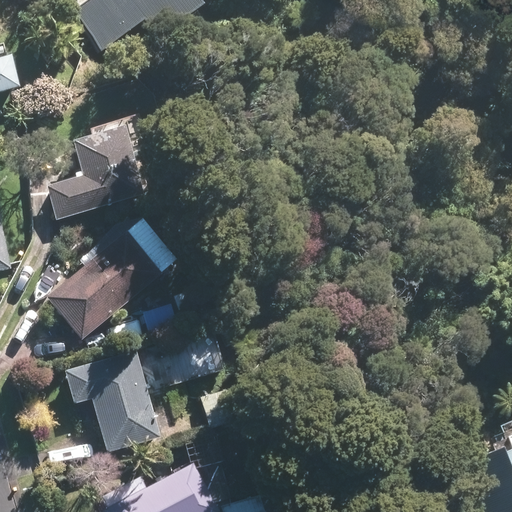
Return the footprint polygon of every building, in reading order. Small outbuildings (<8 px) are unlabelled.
[(191,15),(180,0),(142,0),(128,10),(121,0),(101,0),(75,19),(98,52),(139,24),(152,41),(191,15)] [(0,92),(13,89),(6,63),(0,64),(0,92)] [(136,200),(118,138),(74,151),(82,180),(45,190),(54,223),(136,200)] [(120,243),(48,303),(79,340),(152,280),(120,243)] [(152,439),(129,359),(65,377),(73,403),(90,398),(105,452),(152,439)] [(228,393),(201,401),(209,430),(236,422),(228,393)] [(511,450),(494,458),(511,499),(511,450)] [(209,511),(188,471),(110,511),(209,511)] [(263,511),(260,502),(224,511),(263,511)]
